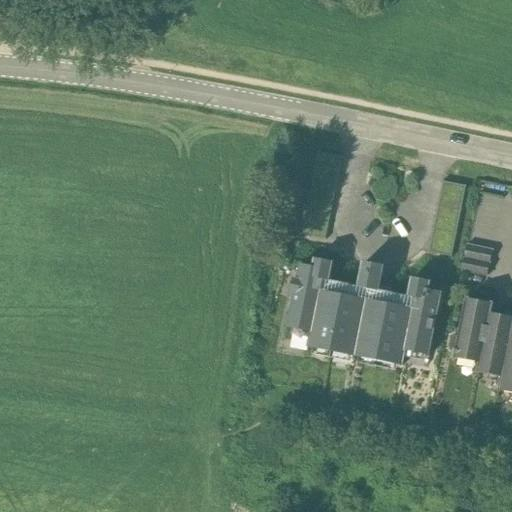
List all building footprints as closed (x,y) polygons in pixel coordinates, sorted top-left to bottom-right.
[(344,157),(319,152),(302,235),(327,240),(344,157)] [(467,186),(444,181),(429,253),(453,258),(467,186)] [(493,250),(468,245),(462,272),(488,277),(493,250)] [(414,309),(323,292),(326,280),(329,281),(329,282),(331,282),(335,263),(317,260),(315,268),(303,265),(299,280),(296,280),(293,293),(297,294),(290,328),(295,329),(296,325),(311,328),(310,332),(313,333),(310,348),(316,349),(317,345),(354,352),(353,356),(362,358),(363,354),(400,361),(399,365),(404,366),(407,351),(410,352),(411,348),(426,351),(425,355),(431,356),(443,293),(430,290),(432,282),(414,279),(410,298),(412,298),(413,297),(416,298),(414,309)] [(386,267),(365,263),(361,287),(381,291),(386,267)] [(511,308),(467,300),(456,358),(481,363),(479,373),(503,377),(501,389),(511,391),(511,308)]
